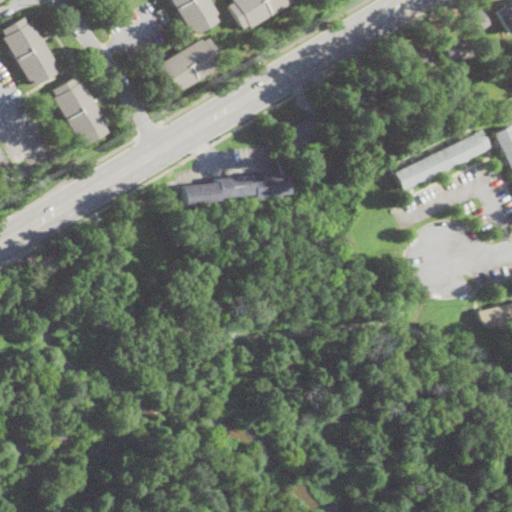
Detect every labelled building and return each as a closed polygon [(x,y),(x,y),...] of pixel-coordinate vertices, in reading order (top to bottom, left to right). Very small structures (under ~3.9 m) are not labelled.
[(206,0),(214,13),(212,14),(215,20),(192,34),(189,30),(186,32),(167,0),(206,0)] [(287,0),(289,2),(246,28),(244,25),(237,28),(224,5),(230,1),(229,0),(287,0)] [(488,24),(471,34),(462,18),(479,9),(488,24)] [(0,29),(23,16),(26,22),(29,20),(54,63),(51,65),(55,71),(31,85),(28,79),(25,80),(0,37),(2,36),(0,32),(0,29)] [(468,51),(450,62),(441,45),(459,35),(468,51)] [(207,37),(221,60),(215,64),(217,67),(174,92),(172,90),(166,93),(152,70),(158,66),(156,63),(200,38),(201,40),(207,37)] [(420,47),(420,48),(424,47),(430,55),(427,58),(431,64),(412,75),(401,57),(407,55),(405,51),(411,47),(413,50),(420,47)] [(73,75),(77,82),(80,80),(106,124),(103,126),(107,131),(83,145),(80,140),(77,142),(51,97),(54,95),(50,88),(73,75)] [(372,101),(344,117),(335,101),(362,85),(372,101)] [(317,113),(324,126),(314,132),(315,134),(292,146),(284,129),(306,117),(306,119),(317,113)] [(511,132),(511,182),(509,176),(511,175),(506,165),(504,166),(500,158),(503,157),(497,146),(495,147),(492,140),(494,139),(491,133),(508,124),(511,132)] [(467,159),(460,163),(459,160),(448,166),(449,168),(442,171),(441,169),(430,174),(431,177),(424,180),(423,178),(412,183),(413,186),(406,189),(405,187),(399,190),(390,172),(480,128),(489,147),(466,157),(467,159)] [(178,184),(180,205),(216,202),(216,197),(250,193),(250,197),(286,193),(283,173),(250,177),(248,173),(212,176),(212,181),(178,184)] [(511,321),(487,328),(477,321),(474,311),(511,300),(511,321)]
